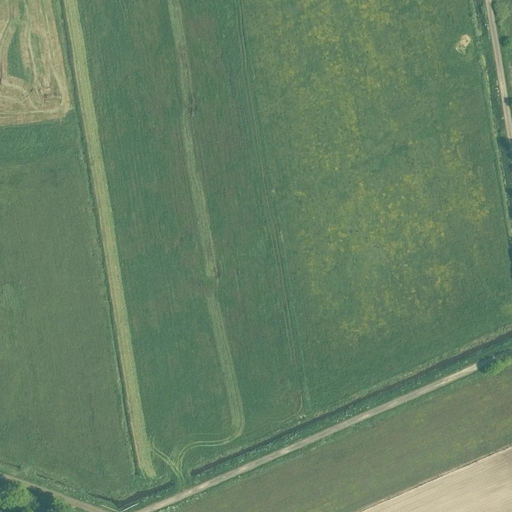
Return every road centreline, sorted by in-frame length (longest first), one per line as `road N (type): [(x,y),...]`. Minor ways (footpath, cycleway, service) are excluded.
road 1 (track): [(0,477),(95,511),(136,511),(511,349)]
road 2 (track): [(487,0),(511,150)]
